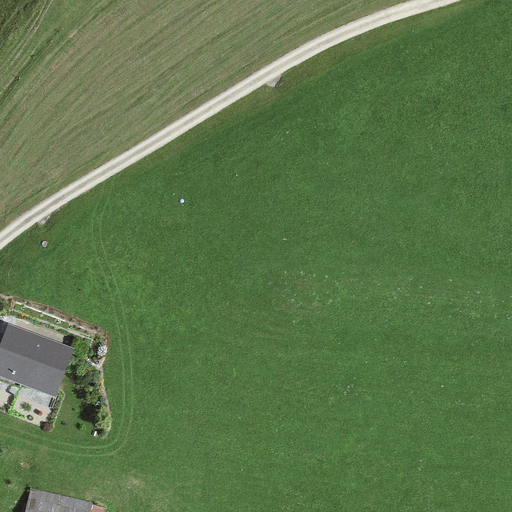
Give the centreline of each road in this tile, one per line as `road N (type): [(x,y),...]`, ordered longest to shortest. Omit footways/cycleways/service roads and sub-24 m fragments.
road 1 (track): [(0,242),(289,60),(437,0)]
road 2 (track): [(0,118),(110,0)]
